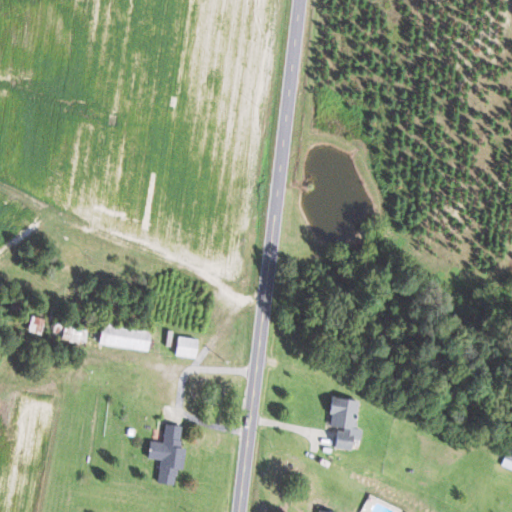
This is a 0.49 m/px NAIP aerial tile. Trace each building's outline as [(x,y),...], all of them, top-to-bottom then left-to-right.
[(25,333),(39,335),(41,318),(27,316),(25,333)] [(150,329),(97,324),(96,345),(148,350),(150,329)] [(87,328),(52,325),(50,341),(86,344),(87,328)] [(197,338),(174,336),(172,355),(195,358),(197,338)] [(357,401),(329,397),(325,426),(335,427),(332,448),(351,450),(352,440),(358,441),(360,429),(353,428),(357,401)] [(154,483),(172,485),(174,469),(180,469),(183,447),(177,447),(180,426),(162,424),(160,442),(147,440),(144,458),(157,460),(154,483)]
